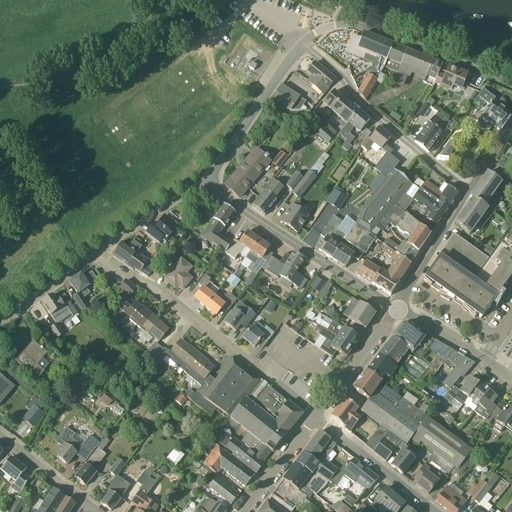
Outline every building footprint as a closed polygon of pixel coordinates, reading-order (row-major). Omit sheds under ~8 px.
[(393,45),(363,34),(360,40),(352,37),(345,55),(370,65),(372,66),(368,76),(376,81),(384,68),(393,45)] [(384,68),(397,74),(398,73),(400,74),(401,74),(408,77),(418,55),(393,45),(384,68)] [(435,81),(438,75),(443,65),(418,55),(408,77),(409,78),(410,75),(425,81),(424,83),(432,86),(434,81),(435,81)] [(249,67),(254,71),(257,66),(252,62),(249,67)] [(323,94),(335,80),(315,63),(308,72),(314,77),(309,82),(308,82),(323,94)] [(467,75),(459,72),(448,67),(444,78),(438,75),(435,81),(436,81),(434,84),(441,87),(443,82),(461,89),(467,75)] [(373,88),(363,83),(357,93),(365,101),(373,88)] [(269,102),(280,110),(299,111),(305,102),(281,86),(269,102)] [(482,90),(477,98),(481,101),(489,106),(481,118),(500,132),(511,117),(511,116),(504,111),(500,108),(500,107),(502,107),(504,106),(505,104),(504,102),(503,100),(501,99),(499,100),(497,101),(495,99),(482,90)] [(325,113),(324,114),(327,116),(342,99),(333,92),(327,100),(322,105),(327,109),(325,113)] [(339,119),(350,105),(342,99),(327,116),(331,119),(334,115),(339,119)] [(430,109),(424,104),(417,115),(423,120),(430,109)] [(339,126),(344,130),(358,112),(350,105),(339,119),(343,122),(339,126)] [(324,114),(325,113),(322,111),(319,115),(321,117),(324,119),(327,116),(324,114)] [(402,117),(393,111),(389,116),(398,122),(402,117)] [(339,136),(350,144),(351,142),(354,139),(349,134),(353,129),(359,134),(369,121),(358,112),(344,130),(339,136)] [(442,134),(450,123),(437,114),(415,142),(429,154),(444,135),(442,134)] [(452,132),(457,124),(453,121),(451,124),(447,128),(452,132)] [(332,139),(332,138),(324,131),(322,129),(316,135),(327,145),(332,139)] [(380,151),(390,138),(379,129),(370,140),(367,138),(360,147),(367,153),(373,145),(380,151)] [(442,151),(449,156),(456,146),(450,141),(442,151)] [(269,162),(264,157),(256,150),(225,187),(238,198),(269,162)] [(278,169),(284,161),(277,156),(271,163),(278,169)] [(313,167),(309,171),(316,177),(320,172),(313,167)] [(396,238),(400,241),(418,253),(430,235),(422,229),(404,213),(412,201),(413,200),(411,199),(419,189),(414,185),(413,184),(412,186),(394,170),(362,209),(356,224),(370,234),(379,223),(385,229),(389,224),(394,228),(395,229),(392,233),(396,238)] [(291,194),(298,200),(316,178),(316,177),(309,171),(291,194)] [(484,207),(501,184),(487,173),(469,198),(472,199),(487,210),(488,210),(484,207)] [(284,190),(283,189),(272,181),(252,207),(264,216),(284,190)] [(459,195),(444,184),(438,191),(425,181),(419,189),(448,210),(459,195)] [(334,191),(326,203),(338,211),(346,199),(348,196),(336,188),(334,191)] [(436,226),(448,210),(419,189),(411,199),(413,200),(412,201),(430,214),(427,219),(436,226)] [(475,227),(487,210),(472,199),(454,224),(469,235),(475,227)] [(222,252),(230,242),(220,235),(235,213),(223,205),(201,237),(212,245),(222,252)] [(297,234),(308,216),(291,205),(280,223),(297,234)] [(184,219),(188,213),(183,209),(179,215),(184,219)] [(179,216),(172,211),(172,212),(178,217),(177,218),(170,213),(166,218),(164,216),(158,225),(153,223),(155,225),(148,235),(146,233),(145,234),(163,247),(183,219),(179,216)] [(339,246),(343,240),(335,234),(342,223),(333,216),(320,236),(325,240),(318,251),(332,259),(340,247),(339,246)] [(504,223),(499,230),(506,234),(510,228),(504,223)] [(368,234),(356,226),(345,241),(354,247),(358,250),(368,234)] [(250,251),(258,240),(247,232),(238,245),(233,242),(232,243),(230,242),(222,252),(224,254),(225,253),(235,260),(238,255),(239,256),(240,255),(245,258),(250,251)] [(339,246),(340,247),(332,259),(345,268),(351,259),(352,257),(358,262),(363,253),(365,255),(376,239),(368,234),(358,250),(354,247),(343,240),(339,246)] [(511,238),(506,234),(488,260),(454,235),(439,257),(440,258),(426,277),(425,277),(426,276),(422,279),(430,287),(431,287),(435,289),(439,292),(438,293),(454,301),(455,299),(463,305),(462,306),(474,318),(475,318),(474,317),(477,315),(481,318),(480,319),(491,304),(496,308),(495,308),(496,308),(501,299),(511,283),(511,238)] [(400,241),(402,243),(399,247),(387,239),(383,244),(410,265),(418,253),(400,241)] [(262,259),(269,248),(258,240),(250,251),(245,258),(245,259),(246,259),(243,263),(249,267),(247,270),(252,273),(248,278),(252,281),(256,276),(257,277),(267,263),(262,259)] [(121,243),(112,256),(133,271),(134,269),(140,273),(147,277),(152,270),(146,265),(148,262),(137,254),(142,247),(133,241),(128,248),(121,243)] [(410,265),(383,244),(383,245),(386,247),(382,252),(395,261),(390,269),(402,277),(410,265)] [(487,245),(481,254),(488,259),(494,250),(487,245)] [(295,273),(304,259),(294,252),(291,257),(285,254),(279,263),(285,267),(279,276),(282,278),(278,284),(288,291),(292,285),(301,291),(307,281),(295,273)] [(226,260),(219,255),(215,261),(222,266),(226,260)] [(187,274),(192,268),(180,258),(167,275),(167,276),(164,280),(175,288),(177,285),(183,290),(192,279),(187,274)] [(381,271),(380,271),(366,262),(357,276),(372,285),(381,271)] [(398,283),(402,277),(390,269),(386,275),(381,271),(372,285),(390,297),(399,283),(398,283)] [(227,279),(230,274),(225,270),(221,275),(227,279)] [(86,289),(95,283),(90,276),(85,279),(82,274),(69,282),(77,294),(72,298),(81,311),(82,312),(90,307),(84,298),(89,294),(86,289)] [(205,308),(214,297),(208,292),(213,285),(209,282),(211,280),(205,275),(198,284),(203,288),(194,299),(205,308)] [(238,280),(233,276),(232,275),(226,282),(233,287),(238,280)] [(136,289),(135,289),(125,281),(119,289),(129,297),(136,289)] [(323,297),(332,286),(327,282),(325,284),(318,294),(319,294),(323,297)] [(215,316),(223,307),(228,311),(237,300),(231,295),(229,298),(225,295),(222,299),(216,294),(214,297),(205,308),(215,316)] [(41,303),(56,324),(57,324),(57,325),(71,315),(72,317),(77,313),(70,303),(64,295),(56,300),(53,295),(41,303)] [(364,330),(375,314),(359,304),(351,298),(349,301),(351,303),(349,305),(355,309),(348,319),(364,330)] [(140,330),(152,316),(146,311),(145,311),(135,302),(131,308),(124,302),(118,309),(130,319),(129,320),(140,330)] [(324,309),(327,318),(335,315),(332,306),(324,309)] [(246,327),(252,319),(255,315),(245,307),(239,314),(234,310),(224,323),(235,332),(241,324),(246,327)] [(153,339),(158,343),(168,330),(158,322),(158,320),(152,316),(140,330),(151,339),(152,340),(153,339)] [(290,329),(296,334),(298,332),(303,326),(296,321),(291,328),(290,329)] [(359,338),(350,333),(333,321),(327,331),(352,348),(359,338)] [(64,334),(57,325),(57,324),(56,324),(49,329),(56,340),(64,334)] [(428,348),(434,341),(426,336),(424,339),(406,325),(401,326),(392,338),(412,354),(414,352),(421,357),(427,349),(436,355),(437,354),(428,348)] [(320,333),(322,329),(317,326),(314,331),(319,334),(320,333)] [(274,334),(266,328),(265,327),(260,333),(252,327),(243,338),(254,348),(263,337),(268,342),(274,334)] [(352,348),(327,331),(323,328),(318,335),(326,341),(330,341),(334,343),(331,348),(346,358),(352,348)] [(131,339),(135,334),(130,330),(126,335),(131,339)] [(396,367),(415,384),(418,381),(425,387),(438,371),(431,365),(421,357),(414,352),(412,354),(392,338),(378,356),(395,369),(396,367)] [(169,354),(163,349),(153,360),(160,365),(166,358),(183,371),(198,354),(192,349),(191,349),(180,341),(169,354)] [(443,364),(453,351),(434,341),(428,348),(437,354),(436,355),(438,356),(431,365),(438,371),(443,364)] [(47,353),(42,348),(34,342),(24,355),(23,353),(15,362),(37,380),(44,372),(43,371),(49,365),(42,359),(47,353)] [(146,354),(153,360),(163,349),(155,343),(146,354)] [(474,365),(475,364),(453,351),(443,364),(449,369),(450,367),(452,369),(454,366),(456,368),(443,384),(450,390),(461,377),(462,378),(474,365)] [(209,374),(214,368),(203,360),(204,359),(198,354),(183,371),(202,386),(196,394),(202,398),(216,380),(215,379),(209,374)] [(396,370),(395,369),(378,356),(366,371),(352,389),(353,390),(368,401),(374,393),(394,407),(400,399),(384,387),(389,380),(396,370)] [(302,415),(232,358),(215,379),(216,380),(202,398),(196,394),(190,402),(210,417),(217,409),(230,419),(228,425),(233,428),(238,426),(247,433),(271,452),(272,453),(276,448),(302,415)] [(0,374),(0,401),(13,386),(0,374)] [(467,398),(469,397),(481,381),(476,378),(474,381),(470,378),(459,392),(454,388),(452,391),(443,400),(447,404),(448,405),(453,400),(461,406),(467,398)] [(477,406),(491,388),(486,384),(483,387),(479,384),(481,381),(469,397),(472,399),(471,401),(477,406)] [(487,421),(496,407),(492,404),(497,398),(493,395),(495,391),(491,388),(477,406),(473,411),(487,421)] [(189,390),(184,396),(190,401),(195,395),(189,390)] [(457,471),(472,451),(427,418),(420,427),(394,407),(374,393),(368,401),(360,412),(364,415),(380,427),(381,426),(389,432),(401,442),(406,446),(410,441),(418,447),(420,443),(433,453),(446,463),(454,468),(456,470),(457,471)] [(112,402),(104,395),(100,401),(108,407),(112,402)] [(33,405),(29,410),(36,415),(40,410),(44,405),(34,397),(30,403),(33,405)] [(350,433),(364,415),(360,412),(344,400),(331,418),(350,433)] [(511,433),(511,408),(507,405),(495,422),(494,425),(493,429),(500,434),(505,428),(511,433)] [(156,414),(150,421),(155,425),(164,414),(160,411),(157,415),(156,414)] [(449,426),(454,420),(449,416),(444,422),(449,426)] [(373,452),(389,432),(381,426),(380,427),(365,446),(373,452)] [(67,465),(73,458),(76,454),(81,447),(81,446),(72,439),(75,435),(66,428),(55,442),(62,447),(60,450),(61,451),(56,457),(67,465)] [(247,433),(240,444),(233,439),(232,439),(230,438),(231,436),(230,432),(228,430),(224,431),(223,432),(220,431),(213,439),(233,455),(231,456),(231,457),(254,475),(255,474),(255,475),(264,463),(263,463),(271,452),(247,433)] [(324,460),(336,445),(319,432),(302,454),(303,454),(318,466),(314,472),(329,483),(345,495),(353,484),(338,471),(324,460)] [(386,462),(401,442),(389,432),(373,452),(386,462)] [(76,454),(86,461),(100,444),(89,436),(81,446),(81,447),(76,454)] [(97,448),(102,452),(110,442),(105,438),(97,448)] [(231,457),(231,456),(215,443),(208,452),(211,454),(203,465),(210,470),(218,477),(219,476),(218,475),(222,470),(237,481),(245,488),(255,476),(254,475),(231,457)] [(402,475),(418,456),(401,443),(393,453),(399,457),(391,466),(402,475)] [(85,486),(92,479),(96,473),(91,469),(96,462),(99,465),(106,455),(102,452),(98,449),(74,478),(85,486)] [(341,449),(333,459),(357,478),(354,481),(368,492),(378,478),(341,449)] [(428,460),(441,470),(448,475),(454,468),(433,453),(428,460)] [(323,491),(329,483),(314,472),(318,466),(303,454),(295,464),(310,474),(301,486),(313,494),(314,495),(319,488),(323,491)] [(18,494),(19,495),(28,483),(27,482),(30,479),(23,474),(26,470),(11,458),(0,471),(15,483),(8,492),(15,497),(18,494)] [(118,459),(108,472),(116,478),(126,465),(118,459)] [(309,499),(313,494),(301,486),(310,474),(295,464),(283,480),(307,498),(306,500),(310,503),(311,501),(309,499)] [(427,495),(438,482),(427,473),(429,469),(424,465),(415,477),(420,481),(416,486),(427,495)] [(155,470),(151,467),(150,469),(149,468),(146,471),(136,482),(143,487),(149,479),(149,478),(155,470)] [(217,478),(218,477),(210,470),(201,481),(209,487),(209,488),(231,505),(238,496),(215,478),(216,477),(217,478)] [(114,507),(115,508),(129,488),(124,484),(116,478),(113,483),(112,482),(107,490),(109,492),(100,504),(111,511),(114,507)] [(154,511),(158,507),(147,500),(147,499),(146,498),(147,497),(147,496),(156,483),(149,479),(143,487),(130,504),(137,509),(134,511),(154,511)] [(309,504),(310,503),(306,500),(307,498),(283,480),(272,495),(282,502),(284,500),(295,508),(300,511),(317,511),(318,510),(309,504)] [(448,511),(458,511),(466,502),(460,497),(463,494),(450,484),(447,487),(435,502),(448,511)] [(488,511),(490,510),(492,508),(482,500),(491,488),(486,485),(474,501),(479,504),(472,511),(488,511)] [(55,511),(65,498),(53,489),(37,511),(35,511),(33,510),(31,511),(55,511)] [(401,509),(404,505),(385,489),(370,507),(375,511),(376,511),(380,507),(386,511),(385,511),(398,511),(401,509)] [(291,511),(295,508),(284,500),(282,502),(272,495),(259,511),(291,511)] [(70,511),(75,505),(66,499),(56,511),(70,511)] [(224,511),(209,500),(201,511),(198,509),(195,511),(224,511)] [(19,503),(16,501),(9,511),(18,511),(23,505),(19,503)]
